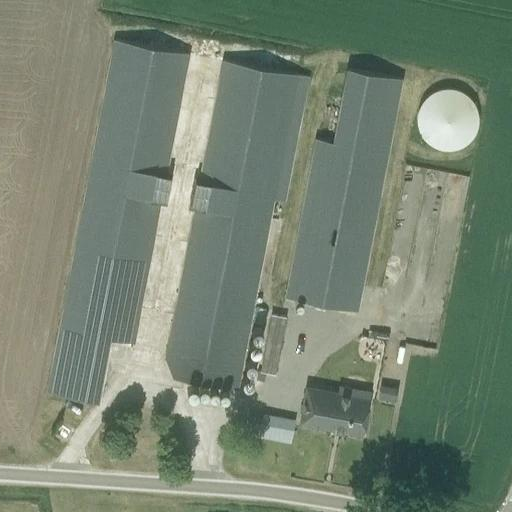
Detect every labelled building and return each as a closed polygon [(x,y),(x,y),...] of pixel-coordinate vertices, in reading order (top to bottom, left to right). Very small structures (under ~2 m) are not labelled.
[(47,393),(97,402),(109,339),(132,344),(136,324),(189,52),(116,38),(51,373),(47,393)] [(168,350),(166,363),(171,377),(185,379),(236,389),(240,370),(273,200),(297,73),(225,59),(202,178),(195,210),(172,330),(168,350)] [(443,150),(447,150),(450,150),(453,149),(457,148),(460,147),(464,145),(467,143),(469,140),(471,139),(473,135),(475,132),(476,129),(477,125),(478,119),(477,114),(476,108),(474,104),(470,98),(466,95),(461,92),(457,90),(452,89),(449,88),(446,88),(443,88),(440,89),(437,90),(435,91),(431,93),(428,95),(424,98),(422,102),(420,105),(418,108),(417,113),(416,118),(416,123),(417,125),(418,129),(419,132),(421,135),(423,138),(426,141),(428,143),(431,145),(434,147),(437,148),(439,149),(443,150)] [(317,139),(286,297),(357,311),(387,152),(395,112),(340,101),(332,142),(317,139)] [(450,265),(465,173),(405,163),(392,236),(413,239),(408,268),(388,264),(381,304),(415,309),(418,290),(390,285),(392,272),(414,275),(414,272),(432,275),(435,262),(450,265)] [(272,315),(261,373),(275,375),(287,318),(272,315)] [(378,399),(395,402),(397,388),(380,384),(378,399)] [(300,423),(362,435),(369,399),(306,387),(300,423)] [(290,443),(296,419),(264,410),(257,433),(290,443)]
